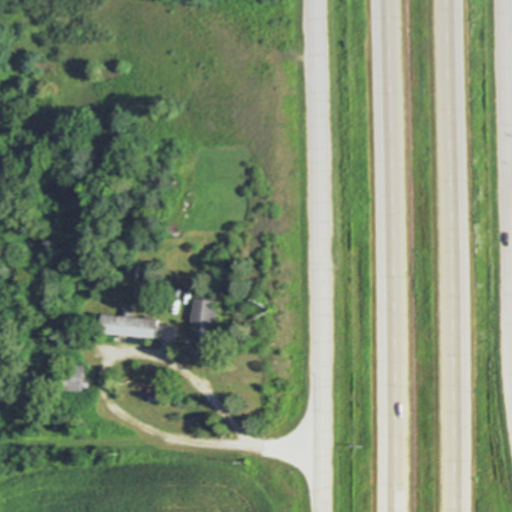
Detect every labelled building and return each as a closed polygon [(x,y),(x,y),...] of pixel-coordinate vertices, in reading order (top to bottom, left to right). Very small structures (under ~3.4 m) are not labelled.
[(138,276),(136,300),(127,299),(129,275),(138,276)] [(219,322),(217,341),(191,338),(196,297),(218,299),(216,321),(219,322)] [(134,305),(133,314),(159,317),(158,336),(104,331),(106,311),(125,313),(126,304),(134,305)] [(92,375),(91,386),(87,386),(87,389),(68,387),(71,361),(89,363),(88,374),(92,375)] [(160,401),(150,401),(150,386),(160,386),(160,401)]
